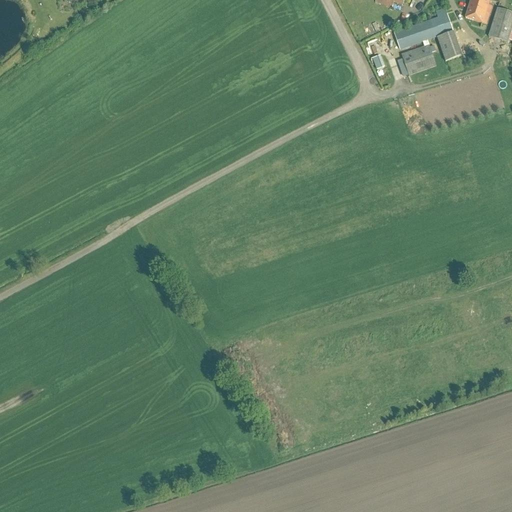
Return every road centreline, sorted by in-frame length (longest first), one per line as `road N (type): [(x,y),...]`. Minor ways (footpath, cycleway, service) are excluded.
road 1 (track): [(0,296),(367,93)]
road 2 (track): [(325,0),(367,93),(429,87),(487,68),(489,57)]
